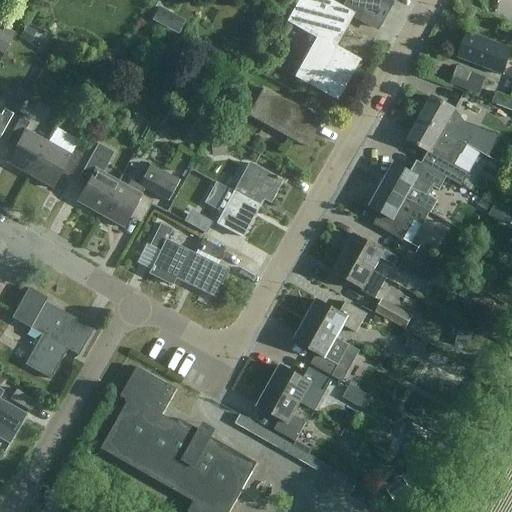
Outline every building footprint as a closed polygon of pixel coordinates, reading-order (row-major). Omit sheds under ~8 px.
[(376,30),(392,2),(388,0),(344,0),(341,7),(338,6),(328,0),(300,0),(288,22),(316,37),(299,68),(314,77),(310,84),(336,99),(358,59),(335,47),(352,16),(357,18),(376,30)] [(167,13),(159,8),(152,21),(161,25),(167,13)] [(0,31),(0,52),(3,54),(12,39),(0,31)] [(511,54),(511,49),(467,32),(457,57),(504,75),(511,54)] [(59,43),(49,61),(62,68),(71,50),(59,43)] [(458,68),(452,83),(479,94),(485,79),(458,68)] [(264,88),(249,115),(305,146),(320,120),(264,88)] [(511,110),(511,97),(497,91),(492,103),(511,110)] [(489,157),(498,135),(463,122),(455,110),(431,97),(419,118),(443,132),(489,157)] [(0,136),(12,114),(3,109),(0,114),(0,136)] [(29,175),(47,143),(25,130),(28,123),(19,118),(6,143),(14,147),(6,163),(29,175)] [(467,145),(443,132),(419,118),(407,139),(428,151),(422,163),(462,185),(468,174),(454,166),(467,145)] [(228,154),(225,138),(209,141),(212,157),(228,154)] [(47,143),(29,175),(52,188),(60,173),(69,178),(82,153),(73,148),(69,155),(47,143)] [(99,214),(117,182),(102,173),(114,153),(97,143),(76,182),(85,187),(76,202),(99,214)] [(382,185),(431,212),(437,200),(427,195),(432,186),(439,190),(446,177),(417,161),(410,173),(394,163),(382,185)] [(252,204),(255,206),(260,197),(269,202),(281,181),(249,163),(233,191),(249,200),(247,205),(251,207),(252,204)] [(117,182),(99,214),(122,227),(144,188),(167,201),(178,180),(149,164),(138,184),(130,180),(126,187),(117,182)] [(204,203),(221,213),(233,192),(216,182),(204,203)] [(431,212),(382,185),(370,206),(380,212),(373,224),(403,241),(415,220),(422,224),(429,212),(430,213),(431,212)] [(251,214),(255,206),(252,204),(251,207),(247,205),(249,200),(233,191),(233,192),(221,213),(215,222),(240,237),(253,215),(251,214)] [(511,216),(494,207),(489,217),(510,228),(511,224),(511,216)] [(207,235),(213,224),(205,220),(200,230),(207,235)] [(186,272),(194,255),(166,241),(171,229),(160,224),(149,245),(160,251),(149,274),(171,284),(175,277),(184,282),(186,279),(188,280),(190,274),(186,272)] [(343,253),(373,270),(380,258),(393,265),(398,257),(385,250),(384,251),(354,234),(343,253)] [(186,279),(184,282),(214,296),(226,270),(216,265),(223,250),(202,239),(194,255),(186,272),(190,274),(188,280),(186,279)] [(438,268),(409,251),(400,266),(428,283),(438,268)] [(386,278),(373,270),(343,253),(332,273),(362,289),(362,291),(375,298),(379,290),(386,278)] [(67,349),(78,355),(93,329),(44,302),(47,298),(28,288),(11,318),(41,335),(24,365),(50,379),(67,349)] [(487,317),(495,303),(477,292),(468,307),(487,317)] [(375,312),(404,329),(412,315),(382,298),(375,312)] [(306,320),(336,337),(343,325),(356,332),(366,314),(345,302),(339,312),(317,300),(306,320)] [(332,376),(342,357),(349,345),(336,337),(306,320),(294,341),(316,353),(311,364),(332,376)] [(469,348),(473,331),(459,328),(455,345),(469,348)] [(422,359),(425,342),(407,338),(404,355),(422,359)] [(500,369),(479,359),(474,367),(495,378),(500,369)] [(269,386),(300,403),(306,391),(319,398),(330,379),(309,367),(303,378),(280,365),(269,386)] [(176,423),(163,415),(177,390),(138,368),(121,397),(129,401),(101,449),(194,502),(188,511),(229,511),(257,464),(178,420),(176,423)] [(293,415),(300,403),(269,386),(257,407),(280,419),(274,430),(295,442),(306,423),(293,415)] [(364,410),(370,398),(349,387),(343,398),(364,410)] [(0,399),(0,395),(3,392),(0,389),(0,438),(9,445),(26,415),(0,399)] [(34,399),(15,389),(10,399),(29,409),(34,399)] [(413,424),(406,436),(422,445),(429,433),(413,424)] [(343,486),(348,477),(327,465),(322,474),(343,486)] [(393,501),(411,490),(404,479),(386,490),(393,501)] [(43,511),(49,511),(50,511),(55,505),(44,498),(37,508),(43,511)]
